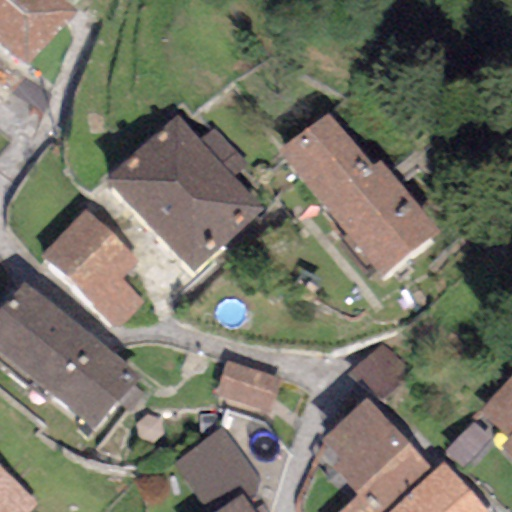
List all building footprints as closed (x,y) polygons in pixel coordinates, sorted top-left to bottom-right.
[(0,0),(0,53),(28,79),(77,23),(51,0),(0,0)] [(383,292),(441,244),(379,171),(373,176),(327,122),(275,165),(383,292)] [(177,124),(104,195),(192,286),(265,216),(233,182),(245,170),(213,137),(200,149),(177,124)] [(171,298),(85,216),(41,263),(109,328),(171,298)] [(140,383),(26,293),(0,325),(0,365),(94,440),(140,383)] [(511,443),(511,385),(480,420),(508,448),(511,443)] [(398,511),(435,477),(367,405),(320,450),(340,470),(330,478),(355,503),(346,511),(398,511)] [(235,511),(258,494),(216,441),(179,470),(212,511),(235,511)] [(511,443),(508,448),(499,457),(511,471),(511,443)] [(435,477),(398,511),(481,511),(442,471),(435,477)] [(0,511),(34,511),(38,508),(0,473),(0,511)]
